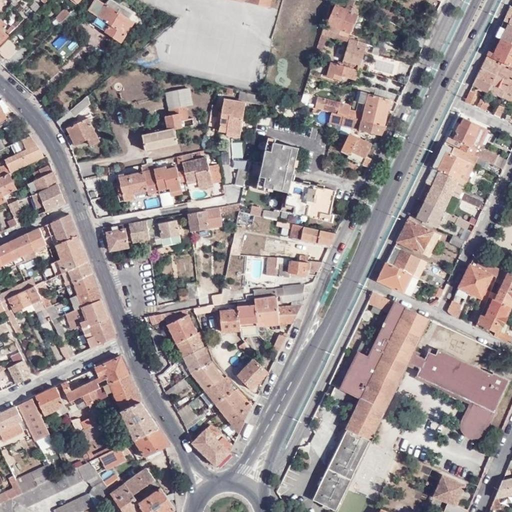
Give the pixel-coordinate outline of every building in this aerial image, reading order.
[(96,0),(88,12),(95,17),(96,14),(98,16),(106,5),(98,0),(96,0)] [(122,14),(126,8),(113,0),(109,0),(106,4),(122,14)] [(347,36),(359,9),(346,3),(337,0),(330,0),(331,0),(345,6),(344,9),(336,6),(330,22),(325,20),(323,27),(347,36)] [(347,0),(346,3),(359,9),(361,4),(352,0),(347,0)] [(135,22),(130,19),(122,14),(106,4),(106,5),(98,16),(96,14),(95,17),(91,22),(122,42),(135,22)] [(55,17),(60,22),(69,13),(70,12),(64,7),(55,17)] [(122,14),(130,19),(134,14),(126,8),(122,14)] [(0,41),(6,35),(11,30),(0,19),(0,41)] [(511,44),(511,24),(505,21),(497,37),(511,44)] [(358,69),(366,43),(347,36),(323,27),(315,53),(322,55),(327,35),(348,42),(341,65),(358,69)] [(427,38),(425,37),(413,32),(409,41),(422,47),(427,38)] [(50,43),(56,51),(68,43),(62,35),(50,43)] [(511,66),(511,44),(497,37),(494,43),(499,45),(495,53),(490,50),(487,56),(502,62),(511,66)] [(18,49),(9,40),(0,47),(0,53),(5,59),(6,58),(8,59),(18,49)] [(494,43),(490,50),(495,53),(499,45),(494,43)] [(282,49),(273,47),(269,61),(279,63),(282,49)] [(487,92),(488,91),(502,62),(487,56),(473,85),(487,92)] [(354,79),(358,69),(341,65),(331,62),(327,76),(335,78),(336,74),(341,75),(354,79)] [(511,75),(511,66),(502,62),(488,91),(494,94),(495,92),(502,96),(511,75)] [(503,96),(511,77),(511,75),(502,96),(503,96)] [(511,77),(503,96),(511,101),(511,77)] [(190,87),(165,93),(167,100),(168,100),(170,109),(172,109),(173,115),(166,117),(169,130),(143,136),(146,151),(180,144),(176,128),(183,127),(182,120),(188,119),(185,107),(194,105),(190,87)] [(380,97),(383,97),(385,91),(375,88),(374,91),(373,95),(380,97)] [(238,99),(260,104),(262,96),(240,91),(238,99)] [(362,120),(384,125),(390,99),(384,98),(383,97),(380,97),(373,95),(361,91),(358,101),(367,103),(364,113),(362,120)] [(465,101),(471,104),(476,94),(470,91),(465,101)] [(89,103),(87,95),(69,111),(73,117),(89,103)] [(346,103),(318,97),(315,109),(332,113),(338,114),(359,119),(362,120),(364,113),(345,108),(346,103)] [(480,108),(485,111),(488,103),(488,99),(485,97),(480,108)] [(1,99),(0,99),(0,120),(3,119),(2,115),(11,111),(1,99)] [(218,127),(240,130),(240,131),(245,104),(223,100),(218,127)] [(494,115),(499,118),(505,108),(499,105),(494,115)] [(69,111),(56,122),(64,130),(67,129),(74,126),(73,124),(76,121),(73,117),(69,111)] [(382,135),(386,126),(384,125),(362,120),(359,119),(338,114),(335,124),(382,135)] [(23,126),(16,117),(12,120),(19,129),(23,126)] [(457,142),(447,137),(445,142),(454,146),(488,163),(494,165),(498,157),(477,147),(476,150),(470,147),(479,125),(464,118),(460,124),(459,124),(455,132),(457,133),(454,139),(458,141),(457,142)] [(74,126),(67,129),(74,145),(86,139),(90,147),(99,142),(87,119),(74,126)] [(486,128),(479,125),(470,147),(476,150),(477,147),(486,128)] [(238,139),(240,130),(218,127),(218,131),(226,132),(225,137),(238,139)] [(349,137),(371,147),(372,145),(350,134),(349,137)] [(28,136),(9,145),(14,155),(4,160),(9,172),(42,156),(28,136)] [(367,167),(371,159),(367,157),(371,147),(349,137),(343,149),(351,153),(349,156),(347,159),(362,166),(363,165),(367,167)] [(331,213),(335,190),(301,183),(290,181),(294,166),(297,148),(274,143),(272,153),(264,151),(259,175),(267,177),(265,186),(288,191),(286,204),(296,206),(294,214),(319,219),(321,211),(331,213)] [(485,169),(488,163),(454,146),(453,149),(444,144),(433,167),(458,179),(465,182),(474,163),(477,164),(476,166),(485,169)] [(190,154),(181,156),(183,165),(184,170),(186,182),(197,179),(199,187),(212,184),(209,167),(207,158),(192,161),(190,154)] [(247,169),(249,160),(239,158),(237,167),(239,167),(247,169)] [(148,190),(149,193),(158,191),(154,169),(152,162),(143,164),(145,172),(119,178),(121,185),(124,200),(135,198),(134,193),(148,190)] [(51,172),(48,164),(30,172),(34,180),(51,172)] [(218,164),(209,167),(212,184),(221,182),(218,164)] [(158,191),(159,194),(170,192),(181,189),(180,183),(177,171),(177,167),(166,169),(165,167),(154,169),(158,191)] [(244,185),(247,169),(239,167),(235,183),(244,185)] [(426,182),(451,194),(458,179),(433,167),(431,171),(438,174),(434,181),(427,178),(426,182)] [(186,182),(184,170),(177,171),(180,183),(186,182)] [(15,189),(8,172),(1,176),(0,176),(0,185),(4,194),(15,189)] [(51,172),(34,180),(15,189),(4,194),(6,200),(8,203),(16,201),(12,195),(27,187),(31,195),(33,194),(56,183),(51,172)] [(458,198),(465,183),(465,182),(458,179),(451,194),(458,198)] [(443,211),(451,194),(426,182),(423,187),(430,190),(426,198),(419,194),(418,198),(443,211)] [(63,202),(56,183),(33,194),(31,195),(39,214),(63,202)] [(124,200),(121,185),(116,186),(119,202),(124,200)] [(455,203),(458,198),(451,194),(443,211),(449,214),(450,214),(455,203)] [(25,197),(17,200),(21,209),(29,206),(25,197)] [(435,227),(443,211),(418,198),(416,202),(423,205),(418,215),(411,211),(410,214),(435,227)] [(480,214),(482,210),(465,201),(458,198),(455,203),(462,207),(464,204),(478,210),(477,213),(480,214)] [(482,210),(484,206),(467,198),(465,201),(482,210)] [(16,201),(8,203),(14,217),(17,224),(29,219),(27,214),(24,216),(21,209),(17,200),(16,201)] [(220,211),(239,207),(240,202),(227,204),(188,212),(190,231),(221,226),(220,211)] [(250,216),(260,216),(261,207),(250,207),(250,216)] [(261,217),(277,220),(278,212),(262,209),(261,217)] [(466,230),(469,224),(450,214),(449,214),(447,218),(454,223),(466,230)] [(77,237),(69,215),(50,224),(47,226),(51,237),(56,235),(57,238),(53,240),(55,246),(59,245),(60,245),(77,237)] [(8,221),(11,227),(17,224),(14,217),(8,221)] [(151,221),(151,218),(145,219),(148,239),(154,237),(154,240),(162,239),(179,235),(176,220),(169,221),(169,219),(151,221)] [(408,218),(397,241),(421,253),(432,230),(408,218)] [(135,242),(148,239),(145,219),(128,223),(133,227),(135,242)] [(124,229),(127,247),(129,247),(128,243),(135,242),(133,227),(128,223),(121,224),(122,229),(124,229)] [(330,245),(336,233),(294,224),(291,236),(330,245)] [(110,250),(127,247),(124,229),(122,229),(120,230),(117,231),(117,226),(111,227),(112,232),(106,233),(110,250)] [(45,244),(38,230),(26,235),(32,250),(45,244)] [(32,250),(26,235),(0,247),(0,261),(2,265),(32,250)] [(180,243),(179,235),(162,239),(163,246),(180,243)] [(461,248),(464,241),(452,235),(448,242),(461,248)] [(68,270),(86,261),(77,237),(60,245),(58,246),(56,247),(61,261),(52,264),(56,275),(68,270)] [(265,241),(265,250),(282,251),(283,243),(265,241)] [(297,253),(297,244),(283,244),(283,253),(297,253)] [(411,275),(419,258),(394,246),(386,262),(411,275)] [(280,267),(281,265),(277,265),(277,258),(273,257),(272,267),(280,267)] [(299,260),(277,258),(277,265),(281,265),(280,267),(280,275),(289,276),(289,272),(306,274),(306,267),(307,261),(299,260)] [(500,269),(479,259),(475,267),(470,264),(454,295),(465,301),(468,295),(470,296),(471,294),(481,299),(493,275),(496,277),(500,269)] [(73,283),(91,274),(86,261),(68,270),(69,272),(73,283)] [(378,280),(402,292),(411,275),(386,262),(378,280)] [(511,274),(500,269),(496,277),(494,281),(501,285),(496,295),(490,292),(488,296),(492,299),(508,307),(511,299),(511,274)] [(77,294),(96,286),(91,274),(73,283),(77,294)] [(40,283),(43,282),(40,275),(25,283),(27,289),(35,286),(40,283)] [(10,285),(15,295),(23,291),(19,281),(10,285)] [(41,298),(46,296),(40,283),(35,286),(41,298)] [(186,284),(187,301),(197,299),(195,283),(186,284)] [(0,298),(2,302),(9,298),(15,295),(10,285),(10,284),(3,287),(6,292),(0,295),(0,298)] [(282,294),(304,291),(306,284),(284,286),(284,285),(276,286),(276,288),(254,291),(255,298),(256,298),(278,295),(282,294)] [(9,298),(15,310),(30,303),(34,311),(40,308),(44,316),(49,315),(45,308),(41,298),(35,286),(27,289),(23,291),(15,295),(9,298)] [(75,310),(101,300),(96,286),(77,294),(69,298),(75,310)] [(231,288),(223,287),(221,294),(219,303),(229,302),(231,288)] [(305,298),(304,291),(282,294),(282,301),(292,301),(304,300),(305,298)] [(410,354),(428,318),(372,292),(367,303),(390,314),(379,335),(373,332),(368,342),(374,345),(368,356),(356,351),(339,387),(360,397),(345,429),(346,429),(348,430),(369,439),(407,361),(420,367),(417,374),(470,401),(461,421),(461,429),(464,434),(470,436),(476,436),(479,433),(483,426),(505,381),(485,371),(484,372),(438,349),(434,356),(427,353),(423,361),(410,354)] [(219,303),(221,294),(206,297),(207,306),(214,304),(219,303)] [(279,306),(278,295),(256,298),(256,303),(258,325),(293,324),(302,305),(292,305),(279,306)] [(41,298),(45,308),(51,306),(46,296),(41,298)] [(5,309),(13,326),(21,322),(15,310),(9,298),(2,302),(3,305),(5,309)] [(498,328),(508,307),(492,299),(484,317),(480,315),(476,324),(493,333),(492,335),(494,337),(498,328)] [(82,328),(108,318),(101,300),(75,310),(70,312),(73,317),(83,313),(87,321),(80,324),(82,328)] [(461,305),(452,301),(447,310),(448,313),(455,317),(461,305)] [(240,326),(258,325),(256,303),(238,305),(239,308),(240,326)] [(214,304),(207,306),(197,307),(193,308),(196,315),(215,310),(214,304)] [(45,308),(49,315),(51,319),(57,317),(52,305),(51,306),(45,308)] [(240,329),(240,326),(239,308),(221,309),(222,330),(240,329)] [(367,309),(363,310),(360,316),(363,320),(367,321),(371,319),(372,314),(371,311),(367,309)] [(165,319),(177,343),(197,332),(185,310),(163,314),(165,319)] [(150,322),(165,319),(163,314),(148,316),(150,322)] [(51,319),(59,337),(63,335),(65,334),(57,317),(51,319)] [(82,328),(90,348),(115,336),(108,318),(82,328)] [(0,333),(8,329),(7,327),(5,322),(0,324),(0,333)] [(258,334),(258,325),(240,326),(240,329),(240,336),(258,334)] [(511,338),(511,334),(498,328),(494,337),(509,344),(511,338)] [(177,343),(184,357),(204,347),(208,345),(202,330),(197,332),(177,343)] [(67,353),(70,358),(73,356),(63,335),(59,337),(67,353)] [(279,352),(286,337),(282,335),(280,338),(278,337),(271,348),(279,352)] [(14,341),(11,337),(7,339),(2,341),(4,345),(7,344),(14,341)] [(240,343),(247,352),(251,349),(244,340),(240,343)] [(11,351),(17,348),(14,341),(7,344),(11,351)] [(184,357),(191,372),(211,361),(204,347),(184,357)] [(14,364),(23,360),(19,353),(11,357),(14,364)] [(110,382),(128,374),(126,370),(120,356),(85,373),(89,383),(78,388),(77,386),(70,388),(67,381),(61,384),(69,401),(73,400),(93,390),(102,386),(100,383),(108,379),(110,382)] [(251,390),(268,372),(253,358),(236,376),(251,390)] [(15,384),(31,377),(23,360),(14,364),(8,367),(15,384)] [(205,390),(223,378),(211,361),(191,372),(205,390)] [(117,412),(140,401),(128,374),(110,382),(102,386),(93,390),(97,400),(105,396),(104,394),(111,391),(118,406),(114,408),(113,406),(103,411),(106,418),(108,417),(117,412)] [(216,403),(237,388),(226,375),(223,378),(205,390),(200,394),(209,407),(216,403)] [(164,392),(169,399),(181,390),(180,390),(186,385),(182,379),(164,392)] [(64,405),(55,387),(35,397),(43,414),(64,405)] [(239,431),(252,406),(237,388),(216,403),(231,422),(239,431)] [(97,400),(93,390),(73,400),(79,409),(87,405),(91,417),(79,422),(77,419),(71,421),(76,432),(83,429),(106,418),(103,411),(97,400)] [(48,434),(31,399),(23,403),(17,405),(35,441),(48,434)] [(134,438),(157,427),(140,401),(117,412),(134,438)] [(177,410),(185,424),(196,417),(186,403),(177,410)] [(22,420),(15,406),(0,413),(0,435),(3,442),(23,433),(17,422),(22,420)] [(313,414),(338,425),(341,420),(315,409),(313,414)] [(109,419),(108,417),(106,418),(83,429),(87,438),(103,430),(100,425),(109,419)] [(229,451),(232,445),(210,423),(193,442),(217,464),(229,451)] [(145,456),(168,444),(157,427),(134,438),(135,439),(145,456)] [(316,501),(348,430),(346,429),(312,498),(316,501)] [(358,462),(369,439),(348,430),(316,501),(335,509),(358,462)] [(132,455),(125,442),(116,447),(89,460),(97,472),(132,455)] [(233,446),(232,445),(229,451),(217,464),(193,442),(192,443),(216,466),(231,451),(233,446)] [(83,447),(89,460),(116,447),(114,443),(91,453),(88,445),(83,447)] [(12,457),(18,454),(14,445),(8,448),(12,457)] [(7,457),(4,458),(10,469),(13,468),(7,457)] [(89,460),(67,471),(54,477),(36,486),(22,493),(16,495),(9,499),(25,508),(83,480),(89,482),(93,488),(89,493),(53,511),(80,511),(100,503),(108,490),(102,481),(97,472),(89,460)] [(33,479),(51,470),(48,464),(31,473),(33,479)] [(150,470),(150,469),(148,467),(124,485),(133,497),(155,481),(148,472),(150,470)] [(511,468),(511,469),(511,475),(511,477),(503,480),(490,510),(500,508),(498,497),(511,494),(511,468)] [(36,486),(54,477),(51,470),(33,479),(36,486)] [(22,493),(36,486),(33,479),(31,473),(15,480),(22,493)] [(15,480),(13,475),(8,477),(13,488),(16,495),(22,493),(15,480)] [(108,490),(120,482),(115,475),(102,481),(108,490)] [(465,511),(466,509),(456,505),(465,485),(443,476),(434,496),(448,502),(443,511),(465,511)] [(143,511),(174,511),(176,510),(173,506),(161,490),(143,503),(139,498),(152,489),(153,491),(160,487),(155,481),(133,497),(143,511)] [(143,511),(133,497),(124,485),(123,486),(109,496),(121,511),(143,511)] [(5,492),(9,499),(16,495),(13,488),(5,492)] [(5,492),(0,493),(0,503),(9,499),(5,492)] [(0,503),(0,511),(31,511),(25,508),(9,499),(0,503)]
